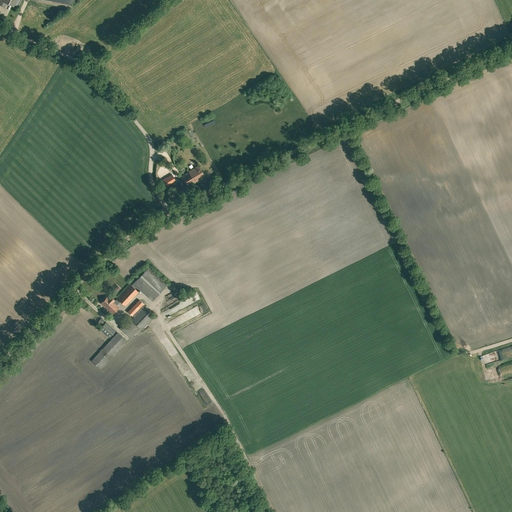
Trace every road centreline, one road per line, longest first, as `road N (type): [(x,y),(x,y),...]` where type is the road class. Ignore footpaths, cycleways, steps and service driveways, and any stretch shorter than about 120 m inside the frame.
road 1 (unclassified): [(168,212),(511,45)]
road 2 (unclassified): [(168,212),(152,183),(149,139),(90,67),(0,27)]
road 3 (unclassified): [(0,364),(95,266),(168,212)]
